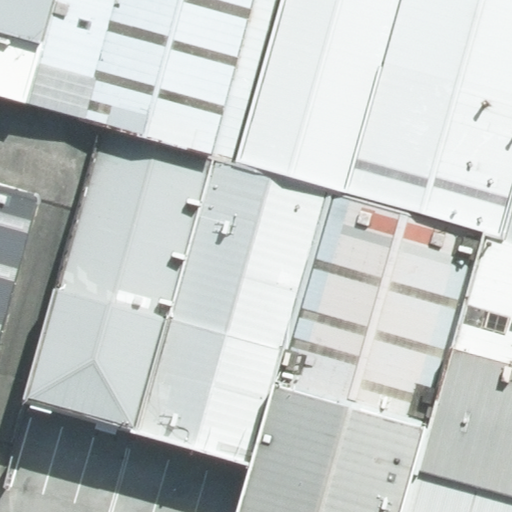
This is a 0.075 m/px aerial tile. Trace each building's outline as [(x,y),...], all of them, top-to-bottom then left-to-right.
[(0,0),(0,102),(105,132),(215,163),(260,0),(0,0)] [(511,0),(290,0),(241,170),(500,241),(511,198),(511,0)] [(215,163),(105,132),(25,403),(138,434),(215,163)] [(215,163),(138,434),(261,468),(337,197),(241,170),(215,163)] [(0,359),(45,203),(0,190),(0,359)] [(407,511),(486,239),(337,197),(261,468),(247,511),(407,511)] [(511,198),(500,241),(511,244),(511,198)] [(511,511),(511,245),(486,239),(407,511),(511,511)]
